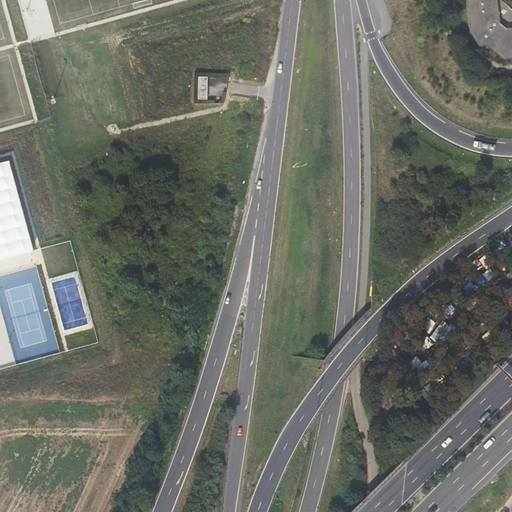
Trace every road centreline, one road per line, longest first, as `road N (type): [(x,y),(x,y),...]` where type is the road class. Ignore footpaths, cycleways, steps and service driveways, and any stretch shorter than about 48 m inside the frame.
road 1 (primary): [(308,511),(351,287),(343,0)]
road 2 (motorway): [(511,214),(387,311),(322,384),(258,511)]
road 3 (motorway): [(271,168),(159,511)]
road 4 (primary): [(271,168),(228,511)]
road 5 (motorway): [(511,148),(445,134),(419,114),(383,64),(360,0)]
road 6 (motorway): [(511,377),(375,511)]
road 7 (primary): [(291,0),(271,168)]
